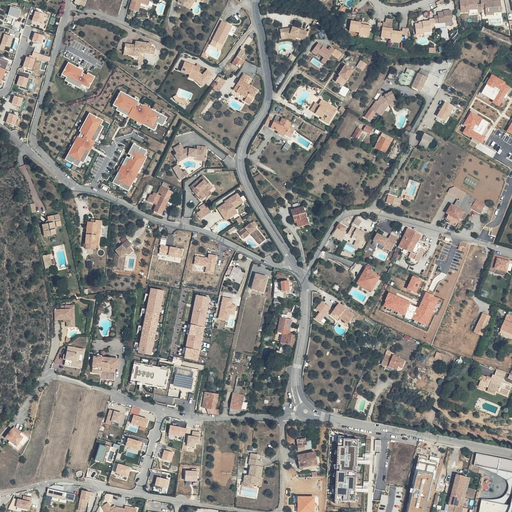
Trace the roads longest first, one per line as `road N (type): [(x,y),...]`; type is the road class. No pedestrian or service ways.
road 1 (residential): [(294,262),(266,261),(78,186),(36,146),(70,0)]
road 2 (residential): [(294,262),(242,164),(270,94),(255,0)]
road 3 (residential): [(283,417),(177,413),(44,380),(24,412)]
road 4 (residential): [(241,511),(67,481),(0,493)]
road 5 (residential): [(511,454),(311,413)]
road 6 (residential): [(372,213),(511,251)]
road 7 (residential): [(372,213),(432,96)]
road 8 (residential): [(303,405),(296,384),(306,316),(302,276)]
